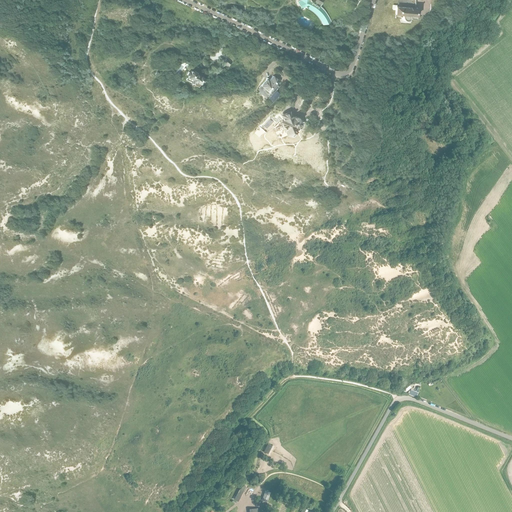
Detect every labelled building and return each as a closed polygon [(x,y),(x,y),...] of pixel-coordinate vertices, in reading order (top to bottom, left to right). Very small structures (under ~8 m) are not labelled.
[(319,6),(322,2),(318,0),(299,0),(297,1),(300,9),(304,6),(306,7),(310,9),(313,11),(315,13),(317,15),(318,16),(320,19),(321,21),(322,24),(329,21),(329,19),(328,18),(326,14),(324,11),(321,8),(320,7),(319,6)] [(417,8),(396,7),(395,18),(400,18),(400,17),(401,17),(401,18),(402,18),(402,19),(403,20),(404,21),(405,21),(406,21),(407,21),(408,21),(409,19),(410,19),(410,18),(410,17),(411,17),(411,19),(417,19),(417,8)] [(190,73),(188,72),(186,76),(188,76),(187,77),(191,80),(195,83),(193,85),(198,87),(199,86),(198,86),(201,81),(203,82),(205,80),(203,79),(203,78),(198,76),(195,74),(191,71),(190,73)] [(266,80),(259,88),(267,95),(269,96),(268,98),(273,102),(280,94),(275,90),(277,88),(274,86),(279,81),(273,76),(268,81),(266,80)] [(271,115),(270,117),(273,121),(277,117),(281,120),(283,119),(284,121),(281,122),(285,131),(286,130),(290,135),(291,135),(291,136),(292,136),(293,136),(294,135),(295,134),(295,133),(295,132),(294,130),(294,129),(293,129),(292,128),(300,124),(299,121),(298,121),(297,119),(297,118),(296,118),(295,117),(294,117),(294,118),(293,118),(292,117),(291,118),(289,112),(281,115),(276,110),(271,115)] [(264,451),(268,453),(272,446),(268,443),(264,451)] [(247,488),(244,485),(239,490),(234,499),(238,501),(243,492),(247,488)] [(271,492),(269,492),(265,491),(262,500),(267,502),(271,492)]
